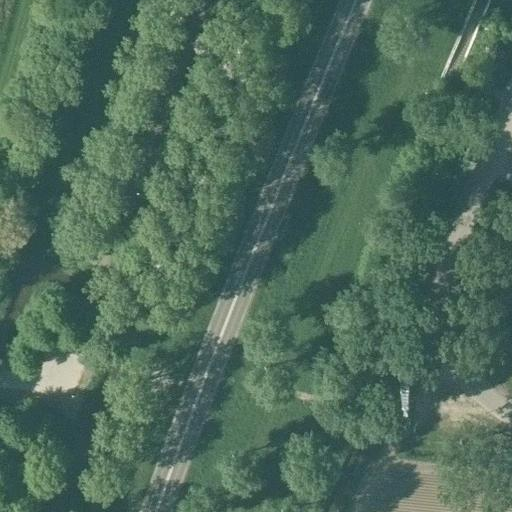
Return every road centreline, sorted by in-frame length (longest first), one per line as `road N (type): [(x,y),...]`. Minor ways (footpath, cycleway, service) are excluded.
road 1 (primary): [(159,511),(356,0)]
road 2 (unclassified): [(511,417),(466,378),(444,333),(442,307),(445,277),(511,108)]
